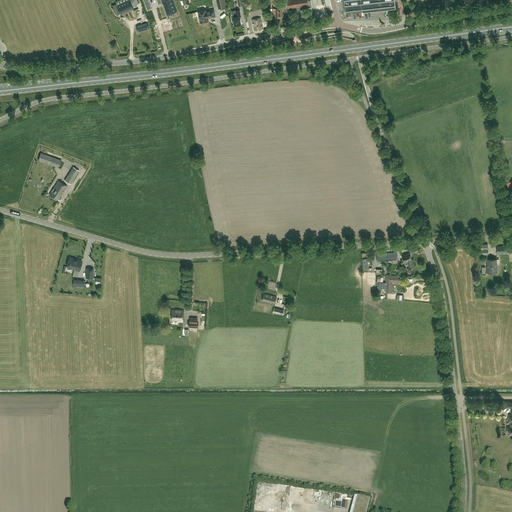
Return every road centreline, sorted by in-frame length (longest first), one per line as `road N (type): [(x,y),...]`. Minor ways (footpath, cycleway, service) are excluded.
road 1 (unclassified): [(0,120),(56,98),(511,36)]
road 2 (primary): [(511,26),(9,89)]
road 3 (tertiary): [(0,209),(150,253),(425,247)]
road 4 (unclassified): [(0,65),(131,62),(338,24)]
road 5 (tertiary): [(462,511),(444,309),(425,247)]
road 6 (unclassified): [(338,24),(379,30),(511,9)]
